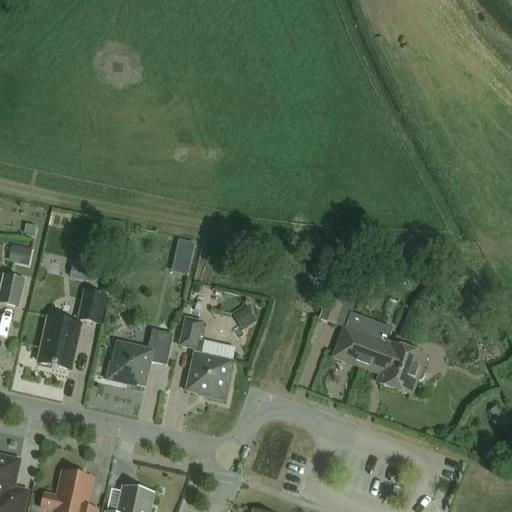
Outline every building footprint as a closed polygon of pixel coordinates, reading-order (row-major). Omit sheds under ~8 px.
[(178,240),(171,273),(191,277),(197,243),(178,240)] [(28,269),(32,253),(12,248),(8,265),(28,269)] [(0,308),(20,312),(26,285),(5,280),(0,302),(0,308)] [(345,335),(352,316),(357,301),(330,291),(318,325),(341,334),(345,335)] [(83,296),(76,326),(100,331),(106,301),(83,296)] [(331,361),(377,379),(375,387),(412,400),(418,384),(421,383),(423,381),(425,376),(425,372),(423,371),(428,358),(387,343),(391,331),(352,316),(345,335),(341,334),(331,361)] [(70,375),(80,330),(50,323),(40,368),(70,375)] [(208,402),(208,403),(224,407),(227,394),(226,394),(232,368),(201,361),(204,347),(198,346),(202,329),(186,325),(180,352),(195,355),(185,397),(208,402)] [(265,377),(292,387),(308,341),(281,331),(265,377)] [(151,368),(166,372),(174,341),(152,336),(148,355),(117,348),(113,368),(110,368),(106,386),(123,390),(124,388),(145,392),(151,368)] [(0,460),(0,511),(23,511),(28,496),(13,493),(19,465),(0,460)] [(44,499),(40,511),(85,511),(92,484),(63,478),(57,502),(44,499)] [(150,511),(154,498),(126,492),(121,511),(150,511)]
